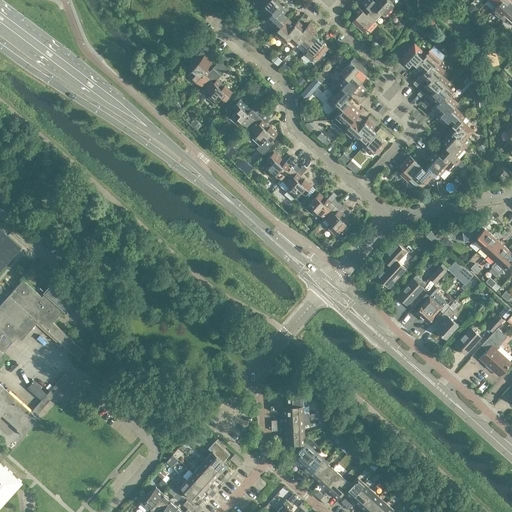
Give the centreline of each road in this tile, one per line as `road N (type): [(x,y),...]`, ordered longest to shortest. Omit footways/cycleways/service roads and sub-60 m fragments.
road 1 (tertiary): [(231,202),(146,125),(0,16)]
road 2 (tertiary): [(0,47),(231,202)]
road 3 (unclassified): [(105,511),(153,460),(154,443),(112,404),(111,351),(75,315)]
road 4 (residential): [(324,0),(330,22),(390,76),(409,130),(360,189)]
road 5 (residential): [(360,189),(296,132),(283,81),(213,16)]
road 6 (tertiary): [(511,454),(368,326)]
road 7 (unclassified): [(0,209),(71,273),(75,315)]
road 8 (residential): [(390,216),(511,201)]
